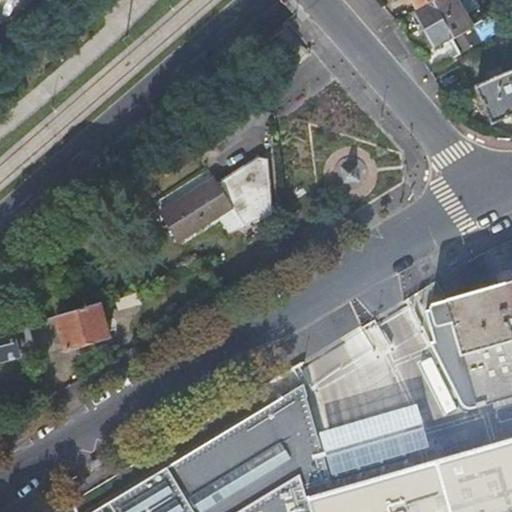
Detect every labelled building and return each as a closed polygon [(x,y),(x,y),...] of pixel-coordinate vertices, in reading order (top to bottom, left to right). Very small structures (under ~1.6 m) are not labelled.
[(414,0),(420,10),(438,0),(414,0)] [(459,0),(438,0),(420,10),(415,14),(426,33),(436,51),(452,42),(461,56),(509,29),(500,14),(476,28),(468,16),(459,0)] [(472,0),(459,0),(468,16),(478,10),(472,0)] [(494,124),(511,116),(511,70),(477,86),(486,105),(494,124)] [(218,182),(162,214),(180,244),(221,220),(231,236),(274,222),(267,166),(261,163),(240,177),(221,188),(218,182)] [(358,165),(349,167),(339,167),(342,176),(342,186),(351,184),(361,184),(358,174),(358,165)] [(511,287),(447,306),(476,408),(511,397),(511,287)] [(57,318),(67,351),(110,338),(100,305),(57,318)] [(0,362),(34,354),(27,325),(0,331),(0,362)] [(34,354),(36,354),(29,325),(27,325),(34,354)] [(511,511),(511,452),(418,480),(338,504),(302,386),(93,511),(511,511)]
